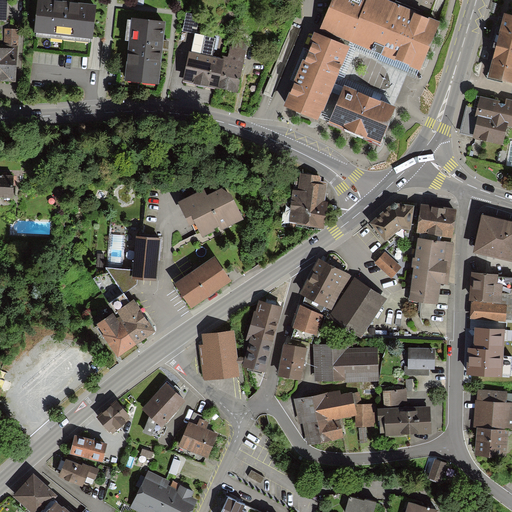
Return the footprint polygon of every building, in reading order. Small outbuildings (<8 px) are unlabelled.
[(433,43),(441,25),(379,0),(332,0),(319,33),(352,46),(418,73),(421,74),(424,67),(427,58),(430,52),(433,43)] [(38,2),(34,37),(92,43),(96,9),(38,2)] [(183,32),(195,35),(199,16),(187,13),(183,32)] [(511,19),(505,17),(490,79),(511,85),(511,19)] [(166,25),(132,21),(125,84),(159,88),(166,25)] [(0,86),(17,87),(20,31),(11,31),(11,23),(6,22),(0,22),(0,86)] [(183,84),(238,96),(248,49),(231,45),(228,58),(225,58),(224,62),(213,59),(217,41),(195,36),(191,55),(189,55),(183,84)] [(350,51),(315,36),(284,110),(318,124),(322,114),(324,115),(336,86),(350,51)] [(416,80),(418,73),(352,46),(350,51),(336,86),(344,89),(388,107),(391,99),(345,80),(356,52),(378,61),(377,64),(416,80)] [(388,107),(344,89),(329,127),(381,148),(396,111),(388,107)] [(473,140),(503,148),(508,129),(511,129),(511,102),(506,101),(505,104),(480,98),(477,109),(467,106),(460,135),(473,138),(473,140)] [(298,192),(293,191),(288,225),(324,231),(328,204),(325,203),(328,185),(320,184),(321,178),(301,175),(298,192)] [(14,178),(0,177),(0,199),(13,200),(14,178)] [(64,202),(65,191),(57,189),(54,206),(58,207),(58,209),(65,210),(66,202),(64,202)] [(204,194),(179,207),(190,230),(195,227),(202,241),(214,235),(213,232),(220,229),(222,233),(243,222),(232,200),(222,193),(207,201),(204,194)] [(370,218),(386,238),(401,225),(411,226),(415,202),(393,198),(370,218)] [(421,200),(417,229),(420,229),(438,232),(453,235),(457,205),(421,200)] [(511,215),(482,209),(473,247),(511,256),(511,215)] [(414,263),(409,296),(438,300),(441,283),(449,283),(454,240),(447,239),(447,237),(437,236),(438,232),(420,229),(419,233),(418,233),(415,253),(413,253),(412,263),(414,263)] [(137,283),(138,275),(157,278),(161,234),(136,231),(133,266),(106,263),(122,290),(124,289),(125,291),(137,283)] [(385,249),(374,261),(391,276),(402,265),(385,249)] [(318,253),(300,289),(331,307),(338,294),(340,296),(354,275),(349,273),(350,271),(318,253)] [(174,287),(191,312),(231,285),(214,260),(174,287)] [(471,268),(469,296),(474,297),(502,300),(502,290),(511,290),(511,273),(498,272),(498,270),(471,268)] [(340,296),(329,313),(361,335),(387,296),(355,274),(354,275),(340,296)] [(118,350),(155,326),(133,294),(129,297),(125,291),(124,289),(122,290),(109,298),(117,309),(118,308),(120,312),(118,314),(114,307),(97,318),(118,350)] [(502,300),(474,297),(474,299),(471,299),(470,316),(506,319),(506,318),(511,318),(511,316),(511,290),(502,290),(502,300)] [(283,303),(259,296),(256,306),(254,306),(247,335),(249,336),(245,352),(242,352),(241,353),(238,354),(239,360),(242,359),(243,359),(243,361),(265,368),(283,303)] [(295,323),(292,334),(312,339),(314,333),(318,335),(326,314),(323,313),(323,311),(300,300),(293,322),(295,323)] [(478,323),(469,323),(467,372),(511,374),(511,330),(478,329),(478,323)] [(199,342),(204,377),(241,372),(239,360),(238,354),(234,326),(202,331),(203,342),(199,342)] [(284,340),(278,372),(301,376),(308,344),(284,340)] [(314,343),(315,378),(345,377),(345,379),(379,378),(378,345),(357,346),(357,341),(314,343)] [(436,346),(409,345),(408,365),(405,365),(405,374),(429,374),(429,367),(435,367),(436,346)] [(167,378),(142,405),(150,411),(143,429),(160,436),(162,432),(164,434),(167,425),(164,422),(187,397),(167,378)] [(406,378),(406,388),(407,390),(416,390),(415,378),(406,378)] [(340,387),(294,396),(299,421),(303,421),(307,442),(344,435),(340,416),(355,412),(355,425),(376,425),(376,402),(362,401),(360,387),(341,390),(340,387)] [(473,424),(477,424),(509,428),(511,428),(511,400),(506,400),(507,389),(478,387),(477,397),(475,397),(473,424)] [(406,388),(384,389),(384,405),(378,405),(378,418),(385,417),(386,433),(433,431),(431,403),(407,404),(407,390),(406,388)] [(110,434),(111,432),(113,434),(130,420),(128,418),(130,416),(117,401),(96,417),(110,434)] [(183,429),(177,444),(209,456),(219,430),(207,425),(210,420),(200,416),(201,413),(193,410),(185,430),(183,429)] [(477,424),(475,451),(506,454),(509,428),(477,424)] [(366,426),(359,426),(360,442),(367,441),(366,426)] [(75,435),(70,454),(103,463),(108,444),(75,435)] [(144,444),(140,453),(151,457),(155,448),(144,444)] [(439,477),(441,478),(447,460),(435,456),(427,476),(438,480),(439,477)] [(66,458),(59,477),(83,487),(87,477),(95,480),(99,470),(83,463),(82,465),(66,458)] [(181,462),(174,459),(169,473),(176,475),(181,462)] [(171,479),(148,469),(131,506),(143,511),(153,511),(155,510),(159,511),(190,511),(198,496),(193,494),(195,489),(181,482),(178,488),(169,483),(171,479)] [(264,477),(252,470),(248,476),(261,483),(264,477)] [(13,497),(30,511),(43,511),(54,500),(59,495),(34,474),(13,497)] [(350,492),(345,509),(354,511),(353,511),(371,511),(373,509),(374,509),(377,497),(365,494),(364,495),(350,492)] [(389,492),(389,511),(437,511),(440,505),(389,492)] [(237,501),(229,497),(221,511),(247,511),(248,511),(244,509),(246,505),(237,501)] [(70,511),(64,506),(63,507),(54,500),(43,511),(70,511)]
